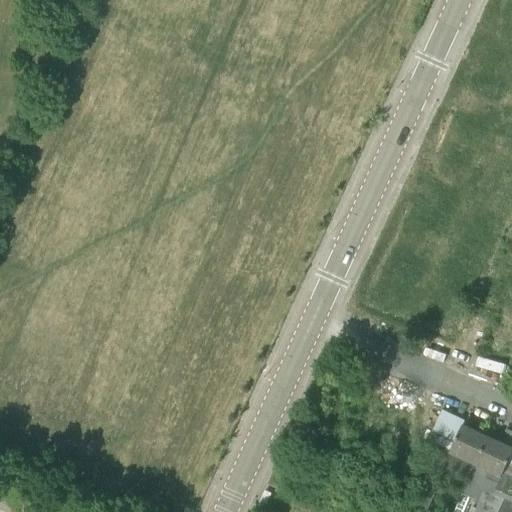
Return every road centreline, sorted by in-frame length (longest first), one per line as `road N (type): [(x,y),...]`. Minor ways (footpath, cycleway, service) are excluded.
road 1 (unclassified): [(312,321),(458,0)]
road 2 (residential): [(511,405),(312,321)]
road 3 (unclassified): [(227,511),(312,321)]
